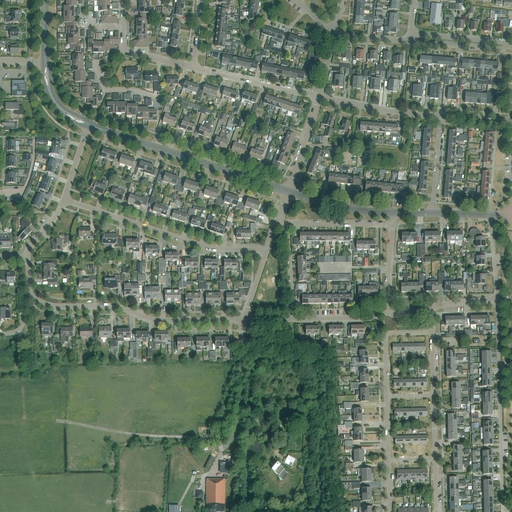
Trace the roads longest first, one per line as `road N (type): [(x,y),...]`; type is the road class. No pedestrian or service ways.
road 1 (residential): [(244,320),(159,321),(111,306),(35,299)]
road 2 (residential): [(267,248),(208,247),(63,200)]
road 3 (residential): [(501,511),(497,300)]
road 4 (tertiary): [(87,125),(286,191)]
road 5 (residential): [(319,96),(193,68)]
road 6 (residential): [(193,68),(123,51),(124,0)]
road 7 (residential): [(440,116),(319,96)]
